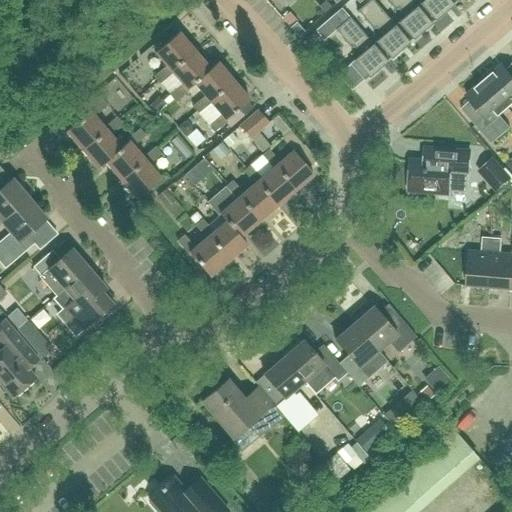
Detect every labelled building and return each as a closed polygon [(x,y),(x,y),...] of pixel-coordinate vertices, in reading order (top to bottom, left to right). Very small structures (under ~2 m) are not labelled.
[(381,36),(371,44),(371,45),(385,62),(407,43),(393,26),(393,25),(372,0),(368,0),(356,11),(372,30),(374,28),(381,36)] [(407,43),(430,24),(415,7),(416,6),(410,0),(384,0),(394,11),(396,9),(403,17),(393,25),(393,26),(407,43)] [(422,0),(416,6),(415,7),(430,24),(452,5),(447,0),(422,0)] [(331,16),(326,21),(334,30),(348,18),(345,15),(340,9),(331,16)] [(363,81),(385,62),(371,45),(371,44),(349,17),(348,18),(334,30),(350,49),(352,47),(359,55),(348,64),(363,81)] [(289,28),(291,30),(297,37),(303,31),(295,22),(289,28)] [(159,84),(171,74),(170,72),(193,52),(177,33),(154,54),(166,67),(153,78),(159,84)] [(209,70),(209,69),(193,52),(170,72),(171,74),(181,85),(169,96),(175,103),(187,92),(186,90),(193,84),(209,70)] [(216,63),(209,69),(209,70),(193,84),(204,97),(191,107),(198,115),(210,104),(208,102),(232,81),(216,63)] [(483,80),(507,108),(511,103),(511,78),(501,65),(483,80)] [(509,128),(499,115),(507,108),(483,80),(466,95),(484,117),(474,125),(490,144),(509,128)] [(208,102),(210,104),(220,115),(208,126),(213,132),(226,121),(225,119),(248,99),(232,81),(208,102)] [(65,132),(81,151),(106,129),(105,129),(96,118),(108,108),(100,99),(87,111),(88,112),(65,132)] [(257,111),(238,127),(249,139),(268,123),(257,111)] [(97,169),(105,163),(104,163),(121,148),(111,137),(123,127),(116,119),(105,129),(106,129),(81,151),(97,169)] [(127,143),(121,148),(104,163),(105,163),(120,181),(143,161),(142,159),(132,147),(144,137),(138,130),(126,141),(127,143)] [(154,148),(142,159),(143,161),(120,181),(136,200),(159,180),(147,166),(159,155),(154,148)] [(468,175),(470,151),(425,148),(424,162),(410,160),(408,187),(432,190),(432,193),(448,194),(450,173),(468,175)] [(271,167),(271,168),(273,166),(293,190),(312,174),(291,150),(277,161),(267,149),(260,155),(271,167)] [(508,177),(491,157),(477,169),(494,189),(508,177)] [(275,206),(293,190),(273,166),(271,168),(271,167),(259,177),(249,165),(243,171),(253,183),(253,184),(255,182),(275,206)] [(0,222),(1,223),(28,199),(11,179),(0,188),(0,222)] [(224,187),(234,199),(234,200),(236,198),(257,221),(275,206),(255,182),(253,184),(253,183),(242,192),(231,180),(224,187)] [(239,237),(257,221),(236,198),(234,200),(234,199),(223,208),(214,197),(206,203),(218,216),(220,215),(225,221),(239,237)] [(0,264),(4,269),(15,260),(32,245),(25,236),(45,219),(28,199),(1,223),(10,233),(0,241),(0,264)] [(246,245),(239,237),(225,221),(212,232),(202,220),(195,226),(206,238),(205,238),(205,239),(207,237),(227,260),(246,245)] [(487,287),(509,289),(511,253),(499,252),(500,239),(500,231),(492,231),(491,238),(487,287)] [(209,276),(227,260),(207,237),(205,239),(205,238),(194,248),(184,235),(177,241),(188,254),(190,253),(209,276)] [(487,287),(491,238),(481,238),(480,252),(468,251),(465,285),(487,287)] [(51,249),(32,266),(40,275),(39,276),(56,296),(64,288),(87,268),(70,249),(59,259),(51,249)] [(64,288),(56,296),(65,306),(61,310),(56,314),(72,332),(98,309),(111,299),(102,289),(104,288),(87,268),(64,288)] [(372,307),(354,323),(377,350),(387,341),(396,351),(404,344),(414,335),(398,316),(397,317),(388,325),(378,314),(372,307)] [(47,311),(35,320),(56,345),(68,336),(47,311)] [(34,378),(27,369),(37,359),(4,320),(0,322),(0,346),(1,348),(0,349),(0,384),(11,398),(34,378)] [(354,323),(334,339),(348,356),(340,362),(359,384),(368,376),(376,369),(386,360),(377,350),(354,323)] [(302,341),(283,357),(303,381),(313,392),(324,382),(333,375),(337,380),(346,373),(338,363),(322,344),(312,352),(302,341)] [(283,357),(263,374),(273,386),(265,393),(297,431),(314,417),(316,415),(297,393),(295,395),(291,391),(303,381),(283,357)] [(201,401),(233,439),(226,444),(234,453),(243,445),(235,436),(249,425),(258,436),(282,417),(257,388),(242,400),(226,380),(201,401)] [(458,431),(368,511),(414,511),(479,453),(458,431)] [(225,511),(228,510),(199,477),(184,490),(172,477),(149,497),(152,500),(149,502),(157,511),(225,511)] [(295,511),(283,496),(265,511),(295,511)]
